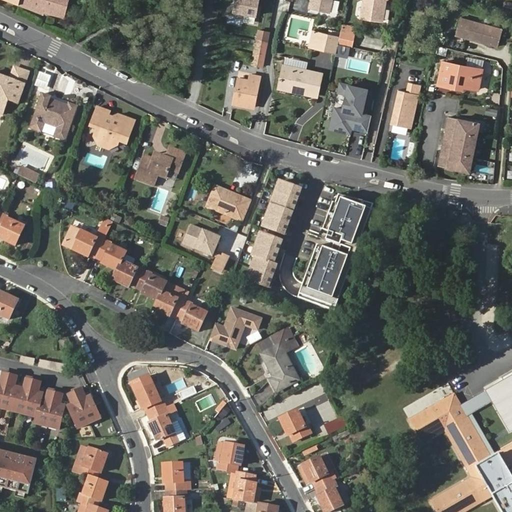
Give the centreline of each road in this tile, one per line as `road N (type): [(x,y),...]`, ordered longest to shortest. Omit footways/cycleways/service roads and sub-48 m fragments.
road 1 (tertiary): [(0,17),(289,158),(481,198),(511,197)]
road 2 (residential): [(301,511),(209,361),(102,356)]
road 3 (residential): [(102,356),(137,445),(145,511)]
road 4 (residential): [(0,267),(71,309),(102,356)]
